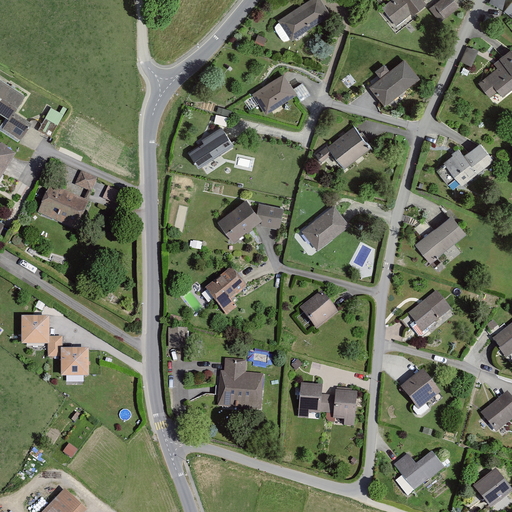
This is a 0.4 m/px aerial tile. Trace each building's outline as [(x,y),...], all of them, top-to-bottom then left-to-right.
[(333,11),(326,0),(311,0),(282,18),(293,36),(333,11)] [(393,0),(385,6),(397,23),(425,3),(423,0),(393,0)] [(452,0),(435,0),(432,4),(444,16),(457,5),(452,0)] [(468,45),(461,60),(471,64),(478,50),(468,45)] [(511,87),(511,48),(497,61),(500,65),(481,81),(493,95),(499,90),(503,95),(511,87)] [(420,76),(406,58),(373,84),(388,102),(420,76)] [(286,73),(256,91),(267,110),(298,92),(286,73)] [(30,91),(2,75),(0,78),(0,106),(15,115),(17,111),(30,91)] [(58,122),(62,113),(50,107),(46,117),(58,122)] [(33,120),(17,111),(15,115),(8,126),(23,136),(33,120)] [(217,113),(215,119),(226,122),(227,116),(217,113)] [(346,165),(371,146),(354,124),(318,152),(324,159),(335,151),(346,165)] [(210,140),(192,150),(201,164),(234,143),(224,127),(208,137),(210,140)] [(494,159),(480,141),(464,154),(458,147),(451,153),(453,154),(444,161),(462,185),(494,159)] [(0,179),(16,154),(0,143),(0,179)] [(81,170),(75,184),(92,191),(98,177),(81,170)] [(50,185),(38,213),(77,229),(89,201),(50,185)] [(108,186),(102,198),(115,204),(120,191),(108,186)] [(263,219),(260,216),(257,210),(247,198),(217,220),(233,241),(263,219)] [(257,210),(260,216),(263,219),(261,224),(280,229),(284,207),(259,201),(257,210)] [(336,204),(306,228),(320,246),(351,222),(336,204)] [(467,231),(452,213),(418,241),(432,259),(467,231)] [(231,299),(247,287),(232,267),(205,288),(226,315),(237,306),(231,299)] [(452,306),(438,290),(410,313),(423,329),(452,306)] [(318,328),(339,312),(323,291),(301,308),(317,329),(318,328)] [(50,315),(22,315),(22,344),(48,344),(50,344),(50,336),(50,315)] [(511,350),(511,323),(495,337),(509,354),(511,350)] [(168,328),(169,348),(187,347),(187,327),(168,328)] [(63,336),(50,336),(50,344),(48,344),(48,356),(61,356),(61,347),(63,347),(63,336)] [(63,347),(61,347),(61,356),(61,376),(89,376),(89,348),(63,347)] [(261,411),(264,374),(245,372),(247,360),(225,358),(224,371),(220,370),(217,407),(261,411)] [(401,386),(419,409),(441,391),(423,369),(401,386)] [(323,384),(301,383),(298,418),(308,418),(309,412),(320,413),(320,412),(322,394),(323,384)] [(344,425),(355,426),(358,391),(335,389),(335,395),(333,413),(333,418),(345,419),(344,425)] [(511,418),(511,396),(507,391),(481,412),(496,431),(511,418)] [(335,395),(322,394),(320,412),(333,413),(335,395)] [(408,454),(395,464),(415,489),(443,467),(431,452),(416,464),(408,454)] [(511,490),(494,469),(474,486),(492,507),(511,490)] [(62,488),(37,511),(80,511),(82,510),(62,488)]
